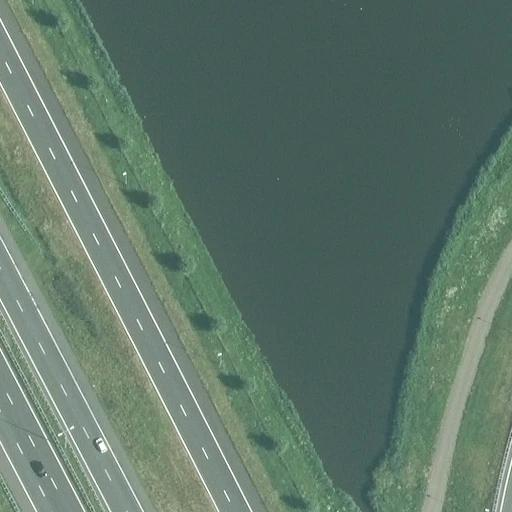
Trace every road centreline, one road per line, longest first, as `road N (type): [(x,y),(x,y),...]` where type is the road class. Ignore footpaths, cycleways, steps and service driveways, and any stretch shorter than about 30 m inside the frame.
road 1 (motorway): [(239,511),(0,51)]
road 2 (motorway): [(125,511),(0,267)]
road 3 (motorway): [(0,396),(60,511)]
